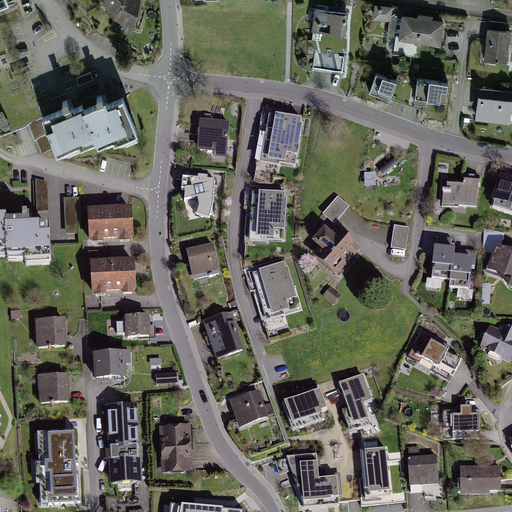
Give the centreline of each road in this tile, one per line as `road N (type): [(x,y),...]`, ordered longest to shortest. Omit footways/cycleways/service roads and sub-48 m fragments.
road 1 (residential): [(276,511),(207,417),(166,283),(158,193),(166,77)]
road 2 (residential): [(166,77),(289,90),(511,155)]
road 3 (residential): [(166,77),(94,55),(48,0)]
